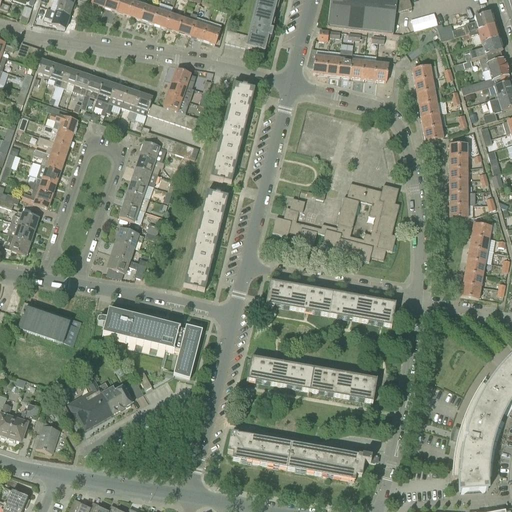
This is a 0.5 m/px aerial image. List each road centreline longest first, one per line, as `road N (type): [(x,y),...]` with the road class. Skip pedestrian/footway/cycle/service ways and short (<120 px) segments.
road 1 (residential): [(291,84),(0,28)]
road 2 (residential): [(291,84),(370,104),(400,129),(414,189),(417,297)]
road 3 (residential): [(233,317),(0,273)]
road 4 (residential): [(417,297),(378,511)]
road 5 (residential): [(246,268),(291,84)]
road 6 (residential): [(190,499),(233,317)]
road 7 (residential): [(417,297),(246,268)]
road 8 (residential): [(190,499),(57,476)]
